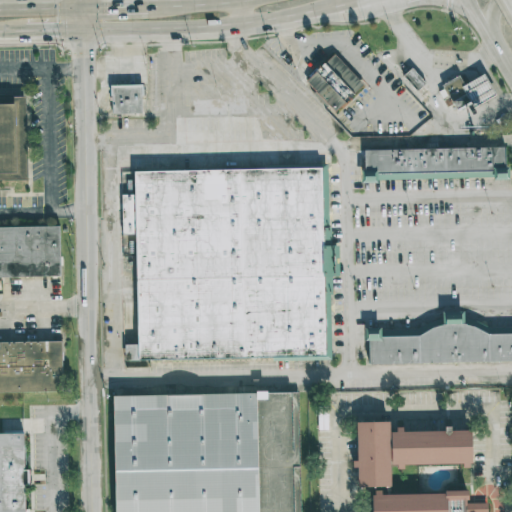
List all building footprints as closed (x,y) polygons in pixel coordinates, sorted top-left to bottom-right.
[(303,83),(334,115),(364,86),(333,54),(303,83)] [(402,76),(416,92),(425,84),(411,68),(402,76)] [(459,77),(442,86),(456,114),(495,94),(484,74),(463,85),(459,77)] [(112,89),(142,89),(142,116),(111,116),(112,89)] [(0,180),(26,180),(25,97),(0,97),(0,180)] [(135,170),(238,168),(239,121),(258,121),(259,166),(279,166),(279,150),(327,150),(328,354),(126,360),(127,345),(142,345),(139,236),(125,237),(123,182),(136,182),(135,170)] [(449,142),(511,142),(511,172),(450,172),(449,142)] [(0,226),(0,277),(60,277),(59,226),(0,226)] [(368,365),(511,361),(511,331),(464,333),(463,312),(442,312),(442,327),(380,329),(380,328),(367,328),(368,365)] [(0,393),(61,393),(61,342),(0,342),(0,393)] [(112,395),(114,511),(257,511),(256,393),(112,395)] [(394,427),(474,428),(474,461),(395,462),(395,483),(361,484),(360,418),(394,418),(394,427)] [(0,434),(0,511),(23,511),(23,434),(0,434)] [(375,511),(375,492),(486,490),(485,511),(375,511)]
